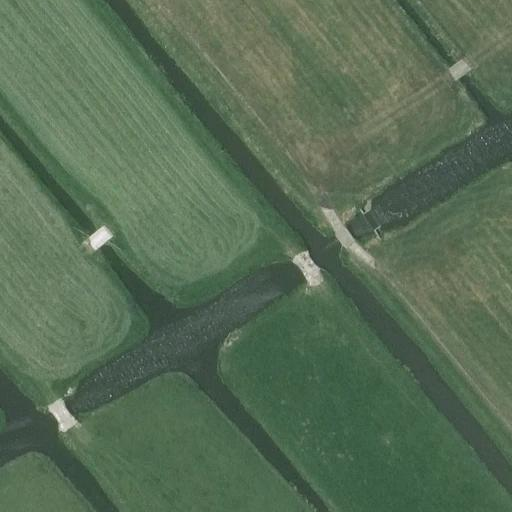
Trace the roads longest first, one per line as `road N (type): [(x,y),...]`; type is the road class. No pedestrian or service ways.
road 1 (track): [(511,423),(391,277),(361,258),(287,143),(166,0)]
road 2 (track): [(308,176),(447,82)]
